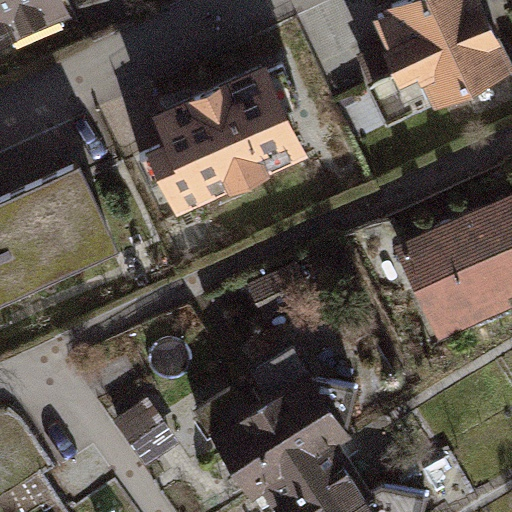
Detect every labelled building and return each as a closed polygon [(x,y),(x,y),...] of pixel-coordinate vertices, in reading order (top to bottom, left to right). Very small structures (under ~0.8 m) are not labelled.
[(60,0),(0,0),(0,48),(68,19),(60,0)] [(511,60),(483,0),(403,0),(389,7),(433,99),(511,61),(511,60)] [(260,61),(159,110),(172,137),(152,146),(180,205),(301,147),(260,61)] [(82,170),(0,206),(0,300),(117,249),(82,170)] [(511,188),(412,237),(455,327),(511,299),(511,188)] [(301,270),(258,289),(271,319),(314,300),(301,270)] [(320,354),(213,419),(260,495),(279,484),(296,511),(391,511),(348,443),(367,431),(320,354)] [(149,395),(115,417),(145,461),(178,438),(149,395)]
